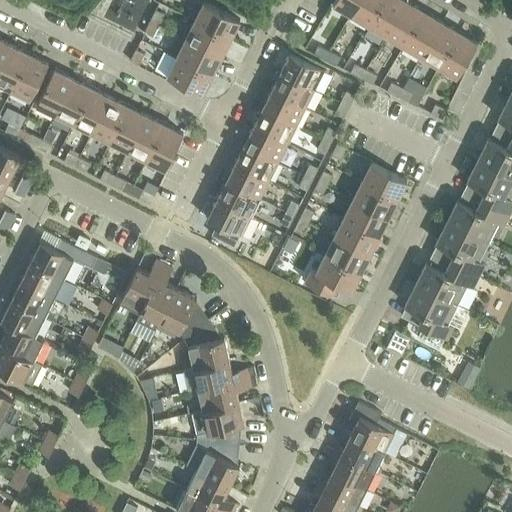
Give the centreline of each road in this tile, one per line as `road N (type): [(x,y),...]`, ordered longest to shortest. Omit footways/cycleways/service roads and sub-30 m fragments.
road 1 (residential): [(344,361),(508,38),(504,22),(465,0)]
road 2 (residential): [(286,451),(264,340),(224,277),(160,238)]
road 3 (residential): [(220,123),(0,11)]
road 4 (residential): [(511,445),(344,361)]
road 5 (residential): [(220,123),(288,0)]
road 6 (residential): [(160,238),(220,123)]
road 7 (residential): [(160,238),(46,180)]
